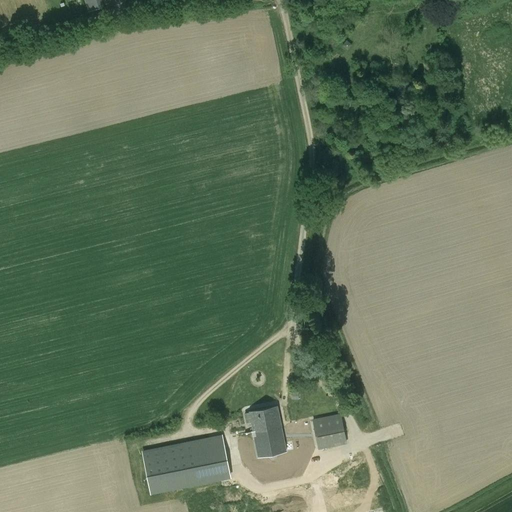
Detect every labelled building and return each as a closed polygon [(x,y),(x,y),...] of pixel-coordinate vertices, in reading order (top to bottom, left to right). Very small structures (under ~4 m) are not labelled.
[(100,0),(84,0),(88,12),(103,7),(100,0)] [(249,413),(244,414),(246,423),(251,422),(253,432),(258,457),(286,452),(281,427),(277,407),(249,412),(249,413)] [(340,413),(312,419),(318,449),(346,443),(340,413)] [(222,437),(143,453),(151,493),(230,477),(222,437)] [(326,488),(376,481),(374,464),(324,471),(326,488)] [(258,484),(261,505),(315,496),(311,475),(258,484)]
